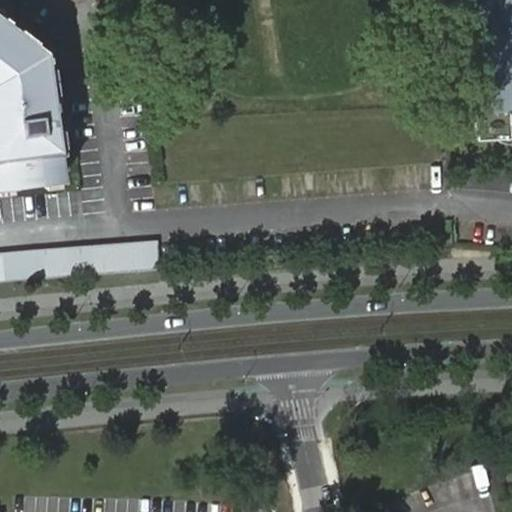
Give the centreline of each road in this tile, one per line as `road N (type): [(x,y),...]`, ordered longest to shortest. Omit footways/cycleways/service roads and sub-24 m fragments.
road 1 (secondary): [(511,295),(0,339)]
road 2 (secondary): [(0,392),(288,362)]
road 3 (secondary): [(288,362),(511,350)]
road 4 (residential): [(324,511),(288,362)]
